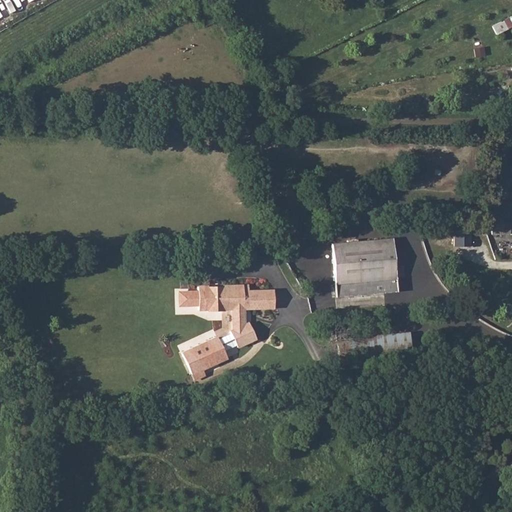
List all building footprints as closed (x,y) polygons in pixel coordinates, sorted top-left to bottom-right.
[(511,27),(511,16),(504,20),(504,21),(493,28),(496,35),(508,29),(511,27)] [(272,77),(267,80),(271,87),(276,85),(272,77)] [(500,99),(502,112),(511,111),(511,109),(510,97),(500,99)] [(511,165),(507,165),(508,145),(497,144),(494,180),(509,181),(509,175),(511,175),(511,165)] [(511,212),(502,212),(502,232),(511,231),(511,212)] [(455,245),(471,246),(472,229),(456,228),(455,245)] [(392,239),(331,244),(336,297),(397,292),(392,239)] [(201,292),(192,292),(192,305),(201,305),(202,310),(212,310),(212,311),(226,311),(226,309),(235,309),(236,328),(233,329),(233,331),(221,337),(220,335),(184,351),(194,372),(229,356),(226,349),(239,343),(240,345),(259,337),(251,321),(247,323),(246,308),(277,307),(276,290),(251,291),(251,285),(222,286),(222,288),(215,289),(215,286),(201,287),(201,292)] [(192,292),(182,292),(182,306),(192,305),(192,292)] [(349,363),(393,360),(409,358),(411,358),(408,332),(347,337),(349,363)]
